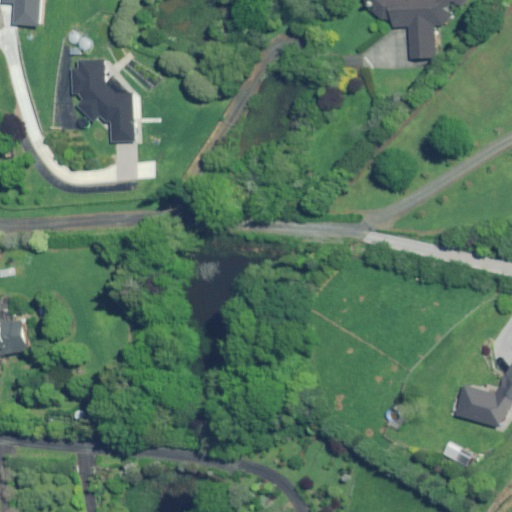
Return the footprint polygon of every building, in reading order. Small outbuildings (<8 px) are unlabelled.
[(37,28),(39,0),(2,0),(2,2),(14,3),(13,26),(37,28)] [(391,17),(392,27),(409,26),(411,59),(435,58),(434,25),(443,24),(451,15),(464,0),(361,0),(380,18),(391,17)] [(91,46),(92,44),(92,42),(91,39),(89,38),(87,36),(84,36),(82,36),(80,37),(78,39),(77,41),(76,43),(76,46),(77,48),(79,50),(81,51),(84,52),(86,51),(88,50),(90,49),(91,46)] [(104,60),(78,61),(78,71),(71,71),(72,93),(80,93),(86,100),(77,107),(90,121),(99,114),(106,122),(107,143),(133,142),(132,95),(118,95),(105,84),(104,60)] [(0,355),(28,350),(24,321),(2,325),(0,324),(0,355)] [(464,388),(456,417),(498,427),(511,405),(511,368),(495,394),(464,388)] [(465,450),(452,442),(444,454),(457,461),(465,450)]
